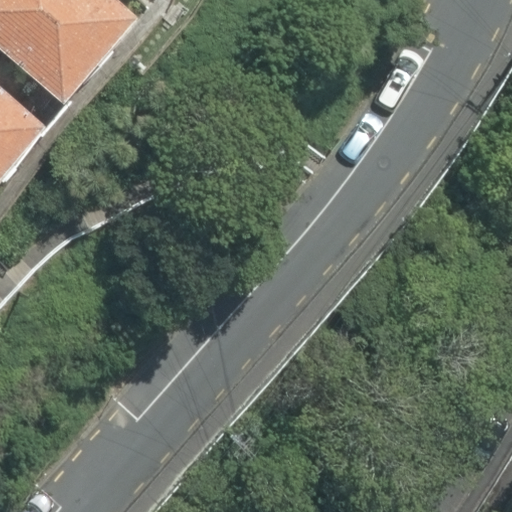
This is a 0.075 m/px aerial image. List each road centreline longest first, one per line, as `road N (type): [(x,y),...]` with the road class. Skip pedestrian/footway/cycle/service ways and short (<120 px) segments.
road 1 (residential): [(88,511),(290,278),(360,184),(472,0)]
road 2 (residential): [(511,323),(392,511)]
